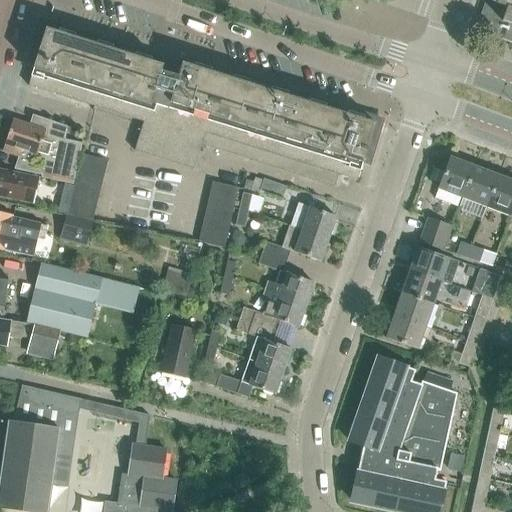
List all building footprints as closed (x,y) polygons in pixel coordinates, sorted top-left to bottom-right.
[(488,36),(511,44),(511,0),(497,0),(496,5),(489,2),(486,10),(482,22),(488,35),(488,36)] [(45,31),(28,86),(144,122),(135,151),(194,169),(202,146),(205,147),(335,188),(339,175),(346,177),(358,181),(376,124),(182,64),(180,71),(174,69),(46,29),(45,31)] [(33,126),(13,119),(3,150),(19,155),(14,170),(42,175),(42,178),(73,185),(82,145),(63,141),(66,126),(35,119),(33,126)] [(105,173),(108,161),(83,155),(80,167),(105,173)] [(439,190),(463,199),(475,168),(451,158),(439,190)] [(102,185),(105,173),(80,167),(77,179),(102,185)] [(463,199),(459,210),(483,219),(487,208),(499,177),(475,168),(463,199)] [(0,196),(37,204),(39,193),(35,192),(35,190),(25,188),(27,176),(0,170),(0,196)] [(487,208),(511,217),(511,213),(511,181),(499,177),(487,208)] [(255,178),(252,190),(259,191),(263,180),(255,178)] [(99,197),(102,185),(77,179),(75,188),(74,190),(99,197)] [(259,192),(282,199),(286,188),(263,180),(259,192)] [(246,181),(244,188),(251,189),(253,182),(246,181)] [(236,201),(238,189),(213,183),(210,195),(236,201)] [(65,186),(60,205),(70,208),(71,202),(74,190),(75,188),(65,186)] [(97,209),(99,197),(74,190),(71,202),(97,209)] [(239,210),(248,212),(252,196),(243,194),(239,210)] [(233,213),(236,201),(210,195),(207,207),(233,213)] [(97,209),(71,202),(70,208),(68,214),(94,221),(97,209)] [(233,213),(207,207),(204,219),(230,225),(233,213)] [(328,240),(336,217),(310,208),(302,231),(328,240)] [(248,212),(239,210),(236,226),(244,228),(248,212)] [(0,214),(0,249),(4,250),(4,251),(33,258),(33,257),(34,256),(32,256),(35,241),(36,241),(37,236),(36,236),(38,229),(39,229),(40,225),(41,225),(41,224),(12,217),(0,214)] [(67,217),(63,232),(88,239),(92,224),(67,217)] [(230,225),(204,219),(202,231),(227,237),(230,225)] [(424,231),(447,239),(451,227),(428,219),(424,231)] [(320,262),(328,240),(302,231),(288,227),(281,250),(291,252),(320,262)] [(227,237),(202,231),(199,243),(225,249),(227,237)] [(420,243),(443,251),(447,239),(424,231),(420,243)] [(281,250),(265,243),(262,253),(287,262),(291,252),(281,250)] [(456,255),(468,259),(472,247),(461,243),(456,255)] [(468,259),(479,263),(483,251),(472,247),(468,259)] [(418,248),(410,271),(440,282),(449,259),(418,248)] [(279,271),(283,273),(287,262),(262,253),(258,265),(278,273),(279,271)] [(220,294),(229,296),(236,264),(228,262),(220,294)] [(28,322),(27,324),(86,339),(93,310),(130,320),(138,288),(42,265),(28,322)] [(168,268),(162,292),(186,298),(192,275),(168,268)] [(313,283),(283,273),(279,271),(278,273),(274,285),(267,282),(264,291),(306,305),(313,283)] [(410,271),(402,294),(433,305),(440,282),(410,271)] [(482,297),(493,300),(501,277),(490,273),(482,297)] [(277,321),(298,328),(306,305),(264,291),(260,302),(266,304),(262,315),(277,321)] [(402,294),(395,317),(425,327),(433,305),(402,294)] [(474,319),(485,323),(493,300),(482,297),(474,319)] [(273,331),(277,321),(262,315),(243,309),(239,320),(273,331)] [(395,317),(394,316),(387,340),(417,350),(425,327),(395,317)] [(474,319),(467,342),(477,345),(485,323),(474,319)] [(257,338),(269,342),(273,331),(239,320),(236,331),(257,338)] [(0,346),(6,348),(8,338),(21,340),(21,337),(31,339),(30,344),(54,350),(59,333),(41,328),(23,324),(9,322),(8,323),(0,322),(0,346)] [(185,378),(196,331),(172,326),(161,373),(185,378)] [(208,347),(217,349),(220,333),(212,331),(208,347)] [(257,338),(249,361),(282,372),(290,349),(269,342),(257,338)] [(477,345),(467,342),(459,365),(469,368),(477,345)] [(217,349),(208,347),(204,363),(213,365),(217,349)] [(415,371),(379,358),(350,442),(363,447),(351,501),(402,511),(439,511),(446,483),(434,480),(436,470),(440,471),(457,394),(422,381),(421,385),(411,382),(415,371)] [(249,361),(241,383),(245,385),(275,395),(282,372),(249,361)] [(241,383),(220,376),(216,387),(241,396),(245,385),(241,383)] [(81,398),(22,384),(14,421),(10,421),(0,494),(0,506),(36,511),(47,511),(52,475),(69,478),(81,398)] [(488,432),(499,435),(504,411),(493,408),(488,432)] [(488,432),(483,456),(494,458),(499,435),(488,432)] [(170,511),(171,509),(173,510),(177,480),(163,478),(167,449),(132,444),(128,474),(129,474),(127,484),(121,483),(118,502),(105,500),(103,511),(170,511)] [(478,479),(489,481),(494,458),(483,456),(478,479)] [(478,479),(473,502),(484,504),(489,481),(478,479)] [(482,511),(484,504),(473,502),(471,511),(482,511)]
